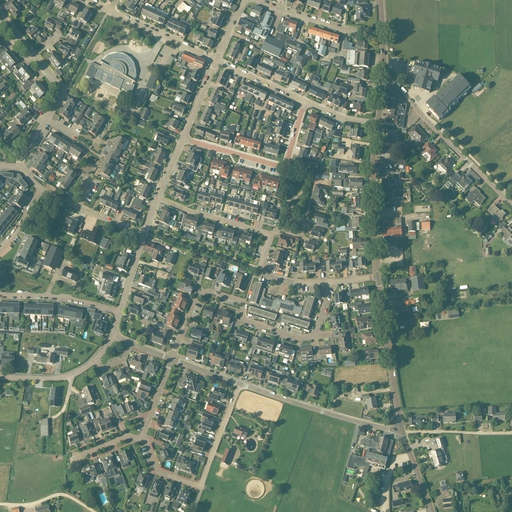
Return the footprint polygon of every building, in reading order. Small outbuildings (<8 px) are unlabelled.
[(16,11),(19,9),(14,3),(16,2),(13,0),(12,0),(4,7),(8,11),(9,10),(12,13),(11,14),(14,19),(19,14),(16,11)] [(55,0),(54,2),(53,3),(62,8),(66,1),(64,0),(55,0)] [(187,0),(185,4),(193,9),(195,6),(187,0)] [(221,4),(222,4),(223,0),(212,0),(216,1),(213,8),(215,9),(219,10),(220,7),(221,4)] [(315,0),(315,1),(313,8),(319,10),(322,0),(315,0)] [(335,5),(332,14),(340,16),(343,8),(343,7),(343,6),(346,6),(346,5),(347,5),(347,2),(347,0),(339,0),(340,5),(341,6),(340,7),(335,5)] [(129,2),(125,7),(128,9),(126,11),(134,15),(137,12),(133,10),(136,7),(129,2)] [(325,4),(323,11),(329,13),(331,5),(332,3),(328,2),(327,4),(325,4)] [(353,6),(357,6),(357,22),(364,22),(364,18),(369,18),(369,6),(367,6),(367,2),(353,2),(353,6)] [(180,11),(186,5),(183,3),(177,9),(180,11)] [(213,8),(209,5),(204,3),(202,6),(213,12),(215,9),(213,8)] [(66,7),(63,13),(68,16),(70,12),(75,14),(78,8),(71,4),(69,8),(66,7)] [(147,4),(145,7),(142,15),(147,18),(151,10),(152,6),(147,4)] [(254,7),(251,13),(256,15),(256,16),(255,19),(254,19),(253,22),(257,25),(261,26),(267,12),(262,11),(262,10),(254,7)] [(156,12),(152,20),(158,23),(162,15),(163,12),(158,9),(156,12)] [(147,18),(152,20),(156,12),(151,10),(147,18)] [(76,19),(74,21),(77,23),(80,24),(81,21),(86,24),(91,15),(84,11),(83,14),(81,17),(78,15),(76,19)] [(220,29),(225,17),(218,14),(213,12),(207,26),(218,31),(219,28),(220,29)] [(267,12),(261,26),(269,30),(273,19),(270,17),(271,14),(267,12)] [(167,17),(162,15),(158,23),(163,25),(167,17)] [(176,23),(178,20),(172,17),(167,28),(173,31),(176,23)] [(59,31),(62,25),(49,18),(44,27),(51,31),(53,28),(59,31)] [(242,19),(237,32),(244,35),(245,31),(253,34),(257,25),(253,22),(252,24),(242,19)] [(283,35),(286,27),(289,29),(291,22),(285,20),(283,26),(279,25),(276,33),(283,35)] [(181,21),(179,24),(176,23),(173,31),(178,33),(183,22),(181,21)] [(183,22),(178,33),(184,36),(187,28),(189,29),(191,25),(183,22)] [(289,29),(293,30),(292,34),(293,34),(292,38),(293,39),(296,40),(298,34),(295,33),(296,31),(295,30),(298,24),(291,22),(289,29)] [(255,35),(266,40),(268,37),(271,31),(269,30),(261,26),(257,25),(253,34),(252,36),(254,37),(255,35)] [(308,34),(312,36),(311,39),(312,39),(311,42),(314,43),(316,37),(318,30),(310,28),(308,34)] [(32,40),(36,37),(41,43),(44,40),(39,35),(39,34),(35,29),(31,31),(29,29),(26,32),(28,34),(27,35),(32,40)] [(218,34),(211,31),(208,29),(206,33),(210,34),(209,36),(215,39),(218,34)] [(316,37),(320,38),(318,44),(321,45),(323,39),(325,33),(318,30),(316,37)] [(71,44),(74,40),(76,41),(80,35),(73,31),(69,38),(68,37),(65,41),(71,44)] [(278,33),(274,40),(284,45),(288,37),(278,33)] [(325,33),(323,39),(331,41),(333,35),(325,33)] [(197,35),(196,38),(198,39),(197,41),(203,44),(202,46),(205,47),(211,49),(213,43),(208,41),(205,40),(206,38),(199,36),(197,35)] [(340,37),(333,35),(331,41),(338,44),(340,37)] [(261,50),(278,58),(284,45),(274,40),(268,37),(266,40),(261,50)] [(284,45),(278,58),(279,58),(281,59),(281,60),(282,57),(285,51),(285,49),(289,51),(292,52),(295,44),(292,43),(293,42),(292,41),(287,40),(284,45)] [(364,53),(365,50),(367,50),(368,42),(358,42),(358,48),(344,47),(343,50),(348,51),(355,52),(364,53)] [(241,49),(239,49),(240,46),(234,43),(231,50),(239,54),(241,49)] [(295,44),(292,52),(297,54),(293,63),(296,65),(296,67),(303,70),(306,61),(298,58),(300,55),(301,52),(302,52),(304,48),(303,47),(303,46),(300,45),(300,46),(295,44)] [(72,55),(76,49),(69,45),(68,48),(62,45),(59,50),(63,53),(62,54),(66,56),(68,53),(70,54),(72,55)] [(321,46),(319,52),(318,55),(324,57),(327,48),(321,46)] [(82,52),(80,50),(77,49),(73,55),(79,58),(82,52)] [(316,62),(318,55),(319,52),(309,49),(314,61),(316,62)] [(239,54),(231,50),(228,57),(234,60),(235,57),(237,58),(239,54)] [(361,54),(355,53),(355,52),(348,51),(346,65),(354,65),(353,66),(359,67),(359,69),(363,70),(363,68),(368,68),(368,67),(369,67),(369,65),(368,65),(369,55),(361,54)] [(56,69),(62,64),(58,59),(59,58),(54,52),(50,55),(52,57),(49,60),(56,69)] [(0,60),(2,62),(4,60),(6,63),(13,57),(9,53),(4,57),(1,54),(0,54),(0,60)] [(196,58),(185,53),(184,54),(181,53),(179,59),(183,60),(181,65),(184,66),(186,62),(202,69),(205,62),(196,58)] [(92,63),(86,77),(93,80),(94,79),(100,81),(101,82),(101,81),(105,82),(105,83),(105,84),(105,83),(112,86),(111,87),(120,91),(121,89),(125,91),(124,92),(125,92),(131,94),(131,95),(135,86),(132,84),(133,82),(136,84),(136,83),(134,82),(136,73),(134,63),(127,56),(118,54),(108,56),(101,63),(99,62),(103,65),(102,68),(92,63)] [(253,69),(257,60),(259,61),(260,58),(255,56),(254,59),(252,58),(248,67),(253,69)] [(260,64),(257,71),(264,74),(267,66),(267,65),(269,63),(269,62),(271,59),(265,56),(264,60),(264,61),(263,64),(262,66),(260,64)] [(9,66),(6,68),(9,71),(11,73),(13,72),(15,70),(18,68),(18,67),(16,69),(14,66),(17,63),(17,62),(13,57),(6,63),(9,66)] [(271,63),(277,66),(280,60),(274,57),(271,63)] [(334,57),(333,64),(336,64),(336,65),(339,66),(339,65),(342,66),(344,59),(334,57)] [(286,63),(280,60),(277,66),(283,69),(286,63)] [(418,76),(414,89),(419,90),(419,89),(425,91),(424,92),(430,93),(433,81),(438,82),(440,73),(438,73),(439,69),(420,63),(419,64),(419,67),(416,66),(414,75),(418,76)] [(273,71),(271,70),(271,68),(267,66),(264,74),(270,77),(273,71)] [(13,72),(15,75),(18,73),(22,78),(29,72),(25,67),(21,71),(18,67),(18,68),(15,70),(13,72)] [(59,77),(63,75),(58,69),(54,72),(59,77)] [(195,71),(194,73),(191,71),(189,75),(188,75),(189,74),(183,71),(181,77),(191,81),(191,79),(197,81),(200,73),(195,71)] [(278,71),(277,72),(274,78),(281,82),(284,74),(278,71)] [(284,74),(281,82),(288,85),(291,79),(288,77),(289,76),(291,73),(286,71),(284,74)] [(22,78),(19,80),(22,83),(23,83),(24,85),(21,87),(22,87),(22,88),(20,90),(22,92),(29,86),(29,85),(31,83),(29,81),(28,80),(30,78),(31,79),(33,78),(32,77),(33,76),(29,72),(22,78)] [(228,74),(228,75),(221,72),(219,78),(229,83),(233,85),(237,86),(240,79),(236,78),(235,81),(230,79),(232,76),(228,74)] [(355,79),(361,80),(360,81),(367,81),(367,77),(368,76),(368,75),(368,73),(361,72),(361,74),(356,73),(355,79)] [(311,88),(309,94),(315,97),(319,90),(320,87),(320,86),(321,85),(317,83),(320,79),(315,76),(312,82),(310,86),(310,87),(314,88),(314,89),(311,88)] [(429,110),(439,121),(451,110),(449,108),(471,88),(459,76),(427,106),(430,109),(429,110)] [(195,86),(190,84),(191,81),(181,77),(185,79),(182,85),(188,87),(187,91),(192,93),(195,86)] [(216,84),(222,87),(222,88),(226,89),(229,83),(219,78),(216,84)] [(291,86),(298,89),(303,80),(299,78),(298,80),(297,80),(296,81),(294,80),(291,86)] [(306,81),(303,80),(298,89),(305,92),(308,86),(305,85),(306,84),(305,83),(306,81)] [(244,93),(244,91),(247,93),(250,86),(241,82),(238,89),(242,90),(241,92),(244,93)] [(6,88),(8,87),(5,83),(3,84),(0,86),(0,96),(8,90),(6,88)] [(36,85),(31,89),(35,94),(42,88),(38,83),(36,85)] [(319,90),(315,97),(322,100),(325,94),(323,93),(324,90),(328,92),(330,89),(332,85),(328,83),(325,88),(320,86),(320,87),(319,90)] [(338,92),(345,95),(349,87),(342,84),(341,87),(333,84),(331,88),(338,92)] [(476,93),(482,88),(480,84),(473,89),(476,93)] [(354,85),(354,93),(355,94),(354,97),(365,99),(366,90),(363,90),(363,86),(356,85),(354,85)] [(29,86),(22,92),(23,94),(31,88),(29,86)] [(256,89),(250,86),(247,93),(253,95),(256,89)] [(36,101),(40,99),(47,93),(42,88),(35,94),(32,96),(36,101)] [(222,97),(223,95),(230,99),(231,96),(232,97),(233,94),(228,92),(225,91),(224,93),(214,89),(211,96),(219,100),(220,96),(222,97)] [(253,95),(259,98),(262,91),(256,89),(253,95)] [(268,94),(262,91),(259,98),(265,101),(268,94)] [(336,91),(334,97),(330,96),(327,103),(333,105),(339,93),(336,91)] [(16,96),(12,93),(8,98),(12,101),(16,96)] [(190,97),(183,95),(179,93),(177,97),(181,99),(181,101),(187,104),(190,97)] [(344,95),(342,101),(340,100),(341,98),(340,97),(341,94),(339,93),(333,105),(339,108),(340,106),(343,107),(347,96),(344,95)] [(390,95),(389,99),(389,101),(388,105),(387,105),(386,107),(388,107),(387,111),(389,111),(389,116),(387,116),(385,125),(397,126),(397,128),(403,129),(405,116),(406,109),(407,106),(404,105),(397,104),(397,102),(398,96),(390,95)] [(211,96),(208,103),(214,106),(214,108),(221,111),(225,113),(227,108),(223,107),(219,105),(221,101),(219,100),(211,96)] [(268,102),(274,105),(277,99),(271,96),(268,102)] [(68,101),(66,105),(76,111),(77,108),(75,107),(76,104),(79,106),(81,103),(74,99),(72,101),(70,100),(69,101),(68,101)] [(277,106),(280,108),(283,101),(277,99),(274,105),(271,112),(273,113),(274,113),(277,106)] [(280,108),(285,110),(288,104),(283,101),(280,108)] [(175,104),(174,107),(172,111),(183,115),(186,108),(175,104)] [(294,106),(288,104),(285,110),(291,113),(294,106)] [(352,112),(357,113),(357,114),(363,114),(364,106),(359,105),(359,104),(353,104),(352,112)] [(35,114),(31,108),(28,105),(26,107),(33,116),(35,114)] [(70,114),(71,112),(74,113),(76,111),(66,105),(63,109),(64,109),(63,110),(70,114)] [(19,113),(21,115),(26,122),(33,116),(26,107),(22,111),(19,113)] [(206,108),(203,116),(211,119),(213,115),(213,114),(211,114),(212,111),(206,108)] [(145,121),(149,111),(144,109),(139,119),(145,121)] [(71,118),(68,116),(70,114),(63,110),(62,111),(59,115),(66,119),(69,121),(71,118)] [(16,115),(11,119),(13,122),(18,127),(20,125),(21,126),(23,124),(26,122),(21,115),(18,118),(16,115)] [(105,121),(98,117),(95,115),(94,117),(94,118),(92,120),(95,122),(101,126),(102,125),(103,125),(105,121)] [(309,122),(311,123),(308,129),(314,131),(317,124),(315,123),(318,117),(312,115),(309,122)] [(206,125),(210,126),(211,122),(209,122),(211,119),(203,116),(200,122),(206,125)] [(178,123),(173,120),(169,119),(165,127),(169,129),(170,127),(175,130),(178,123)] [(319,125),(323,127),(319,134),(322,135),(325,128),(328,122),(322,119),(319,125)] [(12,129),(9,131),(14,138),(17,135),(20,133),(17,129),(16,128),(18,127),(13,122),(9,125),(12,129)] [(95,122),(93,124),(90,123),(89,125),(99,131),(101,127),(101,126),(95,122)] [(269,125),(269,126),(278,129),(285,131),(287,124),(284,123),(280,122),(279,126),(276,125),(275,127),(269,125)] [(325,128),(328,130),(328,132),(328,133),(330,134),(328,138),(331,139),(332,136),(333,136),(335,131),(332,130),(334,125),(328,122),(325,128)] [(87,127),(90,129),(88,132),(95,136),(96,135),(99,131),(89,125),(87,127)] [(412,130),(408,134),(410,136),(420,146),(426,140),(427,140),(427,136),(424,136),(421,133),(422,133),(418,129),(416,126),(412,130)] [(205,131),(197,128),(195,134),(203,137),(203,135),(214,140),(216,135),(205,131)] [(223,132),(221,140),(228,142),(229,139),(233,140),(235,131),(232,130),(231,129),(229,129),(228,134),(223,132)] [(278,129),(276,135),(267,132),(266,135),(269,136),(275,138),(279,139),(280,138),(281,138),(281,137),(283,137),(285,131),(278,129)] [(156,134),(155,135),(158,137),(156,142),(158,143),(157,145),(163,147),(164,145),(166,146),(169,139),(164,137),(165,134),(157,130),(156,134)] [(241,146),(243,139),(245,130),(243,130),(242,133),(241,133),(240,138),(237,137),(235,144),(241,146)] [(351,130),(350,137),(360,139),(361,132),(351,130)] [(3,131),(0,134),(3,136),(3,137),(4,136),(9,142),(14,138),(9,131),(6,134),(4,132),(3,131)] [(388,131),(387,139),(386,139),(386,143),(397,145),(397,141),(395,141),(397,132),(388,131)] [(313,132),(313,135),(306,133),(304,140),(311,141),(317,143),(317,139),(321,140),(322,135),(319,134),(313,132)] [(252,141),(249,141),(247,147),(253,149),(255,142),(258,134),(255,133),(253,138),(252,138),(252,141)] [(50,143),(53,145),(58,138),(58,136),(57,135),(56,136),(52,134),(49,140),(47,139),(45,143),(49,145),(50,143)] [(266,135),(263,144),(266,145),(264,152),(271,154),(273,147),(270,146),(272,141),(268,140),(269,136),(266,135)] [(55,146),(57,148),(63,139),(61,138),(60,139),(58,138),(53,145),(51,147),(53,149),(55,146)] [(115,141),(114,143),(123,147),(126,141),(128,142),(129,140),(125,139),(124,141),(118,138),(116,141),(115,141)] [(63,139),(57,148),(60,150),(59,152),(61,153),(67,144),(64,142),(65,140),(63,139)] [(311,141),(304,140),(302,146),(309,148),(310,144),(319,147),(319,144),(317,143),(311,141)] [(122,150),(123,147),(114,143),(113,144),(115,145),(113,148),(124,153),(126,154),(127,152),(122,150)] [(277,143),(275,148),(273,147),(271,154),(278,156),(281,144),(277,143)] [(423,149),(425,151),(423,154),(431,162),(436,156),(434,154),(436,151),(429,143),(423,149)] [(67,144),(61,153),(63,155),(64,152),(67,154),(73,145),(71,144),(70,146),(67,144)] [(334,148),(333,152),(344,153),(344,148),(338,147),(339,144),(333,144),(332,148),(334,148)] [(68,156),(70,154),(73,156),(78,147),(77,146),(76,147),(73,145),(67,154),(66,155),(68,156)] [(359,150),(356,150),(357,146),(351,145),(350,151),(353,152),(352,160),(358,161),(359,150)] [(80,148),(78,147),(73,156),(77,159),(76,161),(78,162),(80,159),(78,158),(82,152),(79,149),(80,148)] [(110,151),(109,153),(119,157),(120,154),(123,155),(124,153),(113,148),(112,152),(110,151)] [(306,159),(307,155),(315,157),(316,155),(317,155),(317,153),(311,151),(310,153),(301,150),(299,157),(306,159)] [(393,162),(394,152),(381,150),(380,160),(393,162)] [(159,152),(156,158),(163,160),(165,155),(159,152)] [(190,154),(188,159),(200,164),(202,161),(201,158),(200,158),(201,155),(194,152),(193,155),(190,154)] [(107,156),(106,157),(115,162),(117,159),(124,162),(125,160),(119,157),(109,153),(108,156),(107,156)] [(49,162),(47,160),(48,158),(42,154),(41,155),(40,155),(37,158),(48,165),(49,162)] [(156,158),(154,156),(151,155),(150,158),(155,160),(154,163),(160,166),(163,160),(156,158)] [(114,165),(115,162),(106,157),(105,159),(106,160),(105,163),(116,168),(118,169),(119,167),(114,165)] [(314,161),(306,159),(299,157),(297,164),(304,166),(305,162),(313,164),(314,161)] [(41,168),(43,165),(46,167),(48,165),(37,158),(35,162),(36,163),(35,164),(41,168)] [(447,175),(452,170),(449,167),(453,164),(448,158),(444,162),(442,160),(437,165),(447,175)] [(186,164),(187,164),(186,168),(196,173),(200,164),(188,159),(186,164)] [(212,173),(213,170),(217,171),(219,161),(213,159),(210,172),(212,173)] [(219,175),(221,176),(225,163),(219,161),(217,171),(220,172),(219,175)] [(102,166),(101,168),(111,172),(112,169),(115,170),(116,168),(105,163),(103,167),(102,166)] [(228,163),(225,163),(221,176),(227,178),(230,168),(227,167),(228,163)] [(43,172),(40,170),(41,168),(35,164),(34,165),(34,164),(31,168),(41,175),(43,172)] [(358,165),(349,165),(339,164),(339,172),(348,173),(348,174),(357,174),(358,165)] [(67,174),(65,177),(72,181),(73,180),(74,180),(76,176),(74,175),(76,172),(68,167),(64,172),(67,174)] [(232,177),(235,178),(235,182),(237,182),(241,169),(235,167),(232,177)] [(105,180),(106,179),(110,180),(111,178),(108,177),(111,172),(101,168),(100,170),(102,170),(100,174),(102,175),(100,178),(105,180)] [(152,169),(149,174),(155,177),(158,171),(152,169)] [(187,180),(189,175),(191,172),(183,169),(182,172),(181,172),(179,177),(187,180)] [(240,180),(244,181),(246,171),(241,169),(237,182),(236,185),(238,186),(239,183),(240,183),(240,180)] [(399,173),(399,180),(406,180),(406,176),(409,176),(406,173),(406,170),(400,170),(400,173),(399,173)] [(244,181),(247,181),(246,185),(249,186),(252,172),(246,171),(244,181)] [(329,180),(329,173),(315,172),(314,179),(329,180)] [(3,174),(2,178),(10,179),(7,183),(12,186),(19,174),(13,173),(13,174),(10,174),(10,175),(3,174)] [(19,174),(12,186),(17,189),(19,185),(26,193),(28,191),(27,189),(28,188),(23,182),(24,182),(22,179),(19,174)] [(153,183),(155,177),(149,174),(147,180),(153,183)] [(333,187),(333,188),(335,188),(346,188),(350,189),(362,189),(362,180),(351,180),(345,179),(345,175),(336,174),(333,174),(333,181),(333,187)] [(450,180),(446,185),(449,188),(451,186),(453,187),(456,183),(458,185),(465,191),(469,186),(471,184),(473,182),(466,176),(465,178),(463,177),(461,178),(457,174),(455,176),(450,180)] [(253,187),(259,188),(263,175),(260,175),(259,178),(256,177),(253,187)] [(268,177),(263,175),(259,188),(262,189),(263,186),(266,187),(268,177)] [(394,176),(381,176),(382,185),(389,185),(394,185),(394,176)] [(61,177),(59,180),(70,186),(72,182),(72,181),(65,177),(64,179),(61,177)] [(176,185),(184,189),(189,191),(190,188),(185,185),(187,180),(179,177),(177,182),(178,182),(176,185)] [(268,193),(270,194),(274,178),(268,177),(266,187),(269,188),(268,193)] [(280,180),(274,178),(270,194),(272,195),(274,189),(277,190),(280,180)] [(59,186),(59,187),(58,189),(63,192),(64,190),(66,191),(66,190),(67,190),(70,186),(59,180),(58,182),(61,184),(59,186)] [(138,186),(137,189),(148,194),(151,188),(144,186),(143,188),(138,186)] [(323,202),(325,194),(328,195),(329,189),(317,186),(317,188),(315,188),(314,194),(315,194),(313,199),(312,201),(313,203),(315,203),(316,203),(319,203),(319,205),(320,206),(321,206),(322,206),(323,206),(324,204),(324,203),(323,202)] [(201,188),(200,192),(197,200),(203,202),(206,194),(202,193),(203,189),(201,188)] [(136,191),(141,194),(139,197),(146,200),(148,194),(137,189),(136,191)] [(469,195),(465,199),(471,205),(477,198),(482,203),(486,199),(477,191),(478,190),(476,189),(472,193),(471,192),(468,195),(469,195)] [(175,190),(173,196),(182,200),(184,201),(187,195),(188,192),(182,190),(181,193),(176,190),(175,190)] [(244,198),(249,199),(250,195),(253,196),(254,192),(246,190),(244,198)] [(209,195),(206,194),(203,202),(209,204),(210,202),(212,192),(210,191),(209,195)] [(102,198),(99,204),(105,206),(108,200),(111,193),(109,192),(107,196),(106,195),(104,198),(103,197),(102,197),(102,198)] [(221,196),(218,195),(216,203),(221,205),(225,193),(222,192),(221,196)] [(108,200),(105,206),(110,209),(113,202),(111,201),(112,198),(113,194),(111,193),(108,200)] [(18,194),(15,198),(24,204),(27,199),(18,194)] [(362,195),(357,196),(357,194),(352,194),(352,198),(356,198),(356,203),(362,203),(362,195)] [(12,196),(7,204),(14,208),(15,205),(21,209),(24,204),(15,198),(12,196)] [(113,202),(110,209),(116,212),(119,205),(116,204),(118,201),(117,201),(119,197),(117,196),(116,196),(113,202)] [(228,206),(234,208),(237,196),(235,196),(234,199),(230,198),(228,206)] [(245,203),(242,202),(240,210),(245,211),(249,199),(246,199),(245,203)] [(245,211),(251,213),(254,201),(249,199),(245,211)] [(135,206),(130,218),(132,219),(131,220),(131,221),(133,221),(134,221),(134,220),(135,220),(137,214),(139,215),(142,209),(143,206),(141,206),(142,202),(138,200),(135,206)] [(257,214),(259,207),(260,203),(254,201),(251,213),(257,214)] [(358,212),(358,211),(362,211),(362,203),(356,203),(356,208),(349,208),(349,209),(342,208),(341,211),(340,214),(344,214),(354,215),(354,212),(358,212)] [(269,205),(264,204),(263,208),(262,213),(265,215),(264,218),(270,220),(273,211),(274,207),(268,206),(269,205)] [(130,218),(135,206),(132,205),(130,210),(127,209),(123,216),(124,217),(126,218),(127,217),(130,218)] [(501,213),(493,206),(488,211),(495,219),(492,221),(496,225),(505,215),(502,211),(501,213)] [(10,207),(5,213),(14,220),(18,214),(10,207)] [(280,216),(280,213),(282,209),(279,208),(278,212),(273,211),(270,220),(275,221),(277,215),(280,216)] [(167,209),(166,212),(164,211),(161,216),(173,221),(175,216),(174,215),(175,213),(167,209)] [(9,225),(14,220),(5,213),(1,218),(9,225)] [(316,214),(314,222),(317,222),(316,225),(328,228),(329,223),(326,222),(324,221),(324,218),(325,217),(316,214)] [(160,222),(159,225),(168,229),(169,226),(170,227),(173,221),(161,216),(159,222),(160,222)] [(1,218),(0,218),(0,226),(5,230),(9,225),(1,218)] [(65,218),(63,223),(70,226),(67,233),(72,235),(76,227),(78,222),(78,221),(73,219),(72,221),(65,218)] [(181,227),(190,229),(193,219),(187,218),(186,222),(183,221),(181,227)] [(190,229),(198,232),(200,226),(197,225),(198,221),(193,219),(190,229)] [(351,221),(348,221),(349,228),(352,228),(352,229),(356,228),(357,228),(363,228),(362,219),(356,219),(356,220),(351,220),(351,221)] [(383,229),(384,238),(384,248),(393,248),(393,237),(402,237),(401,228),(402,228),(401,219),(388,220),(388,223),(383,223),(383,229)] [(422,222),(422,231),(430,231),(430,221),(422,222)] [(419,231),(419,223),(415,223),(415,222),(408,222),(408,233),(409,233),(409,240),(416,240),(416,236),(415,236),(415,232),(416,232),(416,231),(419,231)] [(502,232),(499,235),(503,239),(506,236),(507,238),(510,240),(511,242),(511,243),(511,245),(511,223),(508,227),(502,232)] [(203,227),(200,226),(198,232),(201,232),(201,233),(207,235),(210,225),(204,224),(203,227)] [(215,227),(210,225),(207,235),(216,237),(217,232),(214,231),(215,227)] [(319,239),(320,234),(323,234),(325,229),(316,227),(315,230),(312,229),(310,236),(319,239)] [(83,231),(80,238),(88,241),(88,242),(96,245),(102,231),(94,228),(91,234),(83,231)] [(223,229),(222,233),(217,231),(217,232),(216,237),(216,238),(223,240),(224,239),(227,240),(229,231),(223,229)] [(239,237),(234,236),(235,232),(229,231),(227,240),(229,241),(229,242),(237,244),(239,237)] [(244,245),(245,242),(250,243),(252,236),(244,234),(243,237),(240,236),(238,243),(244,245)] [(287,245),(288,243),(290,243),(290,244),(292,245),(294,239),(286,236),(286,240),(281,238),(278,246),(286,248),(287,245)] [(108,249),(111,242),(103,238),(100,245),(108,249)] [(27,239),(25,244),(35,248),(37,243),(27,239)] [(352,240),(353,250),(367,249),(366,239),(352,240)] [(313,252),(314,247),(318,248),(319,242),(310,240),(309,243),(306,242),(304,249),(313,252)] [(164,249),(147,243),(144,252),(153,255),(152,260),(159,263),(164,249)] [(25,244),(23,249),(33,253),(35,248),(25,244)] [(52,270),(59,252),(50,248),(42,266),(52,270)] [(23,249),(21,254),(31,258),(33,253),(23,249)] [(274,252),(272,258),(282,261),(283,257),(286,258),(288,252),(279,250),(278,253),(274,252)] [(177,255),(172,253),(168,263),(173,265),(177,255)] [(19,258),(19,259),(29,263),(32,264),(33,262),(30,260),(31,258),(21,254),(19,258)] [(123,255),(122,258),(118,256),(114,266),(118,267),(117,269),(126,272),(132,258),(123,255)] [(19,258),(16,264),(26,269),(29,263),(19,259),(19,258)] [(272,258),(271,264),(277,265),(276,269),(282,271),(284,266),(288,267),(289,263),(282,261),(272,258)] [(315,273),(315,272),(316,272),(315,265),(315,264),(320,264),(320,259),(315,259),(315,263),(307,264),(307,272),(312,272),(312,273),(314,273),(315,273)] [(351,260),(351,262),(349,263),(349,269),(356,269),(356,268),(366,267),(365,259),(351,260)] [(341,260),(333,261),(333,262),(334,271),(342,270),(341,260)] [(296,268),(300,268),(300,273),(307,273),(307,272),(307,264),(307,262),(305,262),(305,261),(301,261),(301,262),(295,262),(296,268)] [(322,267),(326,267),(327,272),(334,271),(333,262),(330,263),(330,261),(321,262),(322,267)] [(201,263),(200,267),(196,265),(195,267),(191,266),(188,273),(194,276),(194,275),(198,276),(199,273),(203,274),(206,265),(201,263)] [(213,266),(212,271),(208,269),(205,278),(212,281),(213,277),(217,278),(219,270),(220,269),(213,266)] [(406,273),(403,273),(404,277),(417,276),(416,267),(406,269),(406,273)] [(61,272),(61,273),(61,275),(62,275),(62,276),(75,282),(79,274),(65,268),(65,269),(63,268),(62,269),(62,270),(61,272)] [(217,282),(220,283),(220,285),(228,287),(231,279),(225,277),(226,274),(220,271),(217,282)] [(113,299),(117,286),(111,285),(112,282),(113,282),(115,276),(103,273),(101,279),(109,281),(108,284),(107,288),(105,287),(103,291),(105,292),(104,296),(108,297),(108,298),(111,299),(112,298),(113,299)] [(236,285),(235,289),(243,292),(247,280),(243,278),(241,278),(242,275),(237,273),(236,279),(238,280),(236,285)] [(141,276),(139,285),(151,289),(153,281),(153,280),(141,276)] [(412,292),(425,290),(423,277),(411,279),(412,292)] [(407,293),(407,290),(406,280),(390,282),(391,292),(404,291),(404,293),(407,293)] [(190,287),(192,284),(185,281),(183,285),(180,284),(177,289),(181,291),(187,294),(188,293),(191,294),(193,289),(190,287)] [(254,286),(253,289),(263,292),(264,289),(265,286),(256,283),(255,287),(254,286)] [(351,298),(361,297),(369,296),(368,288),(360,289),(360,290),(350,291),(351,298)] [(253,289),(251,296),(261,299),(263,292),(253,289)] [(263,292),(261,299),(259,306),(256,305),(255,306),(258,307),(264,309),(271,311),(278,313),(275,321),(279,322),(279,320),(281,321),(284,313),(291,315),(297,317),(304,320),(307,320),(307,319),(302,317),(304,310),(306,304),(307,301),(306,300),(304,301),(303,305),(299,307),(296,306),(294,302),(287,300),(284,301),(282,301),(281,299),(278,299),(273,301),(265,299),(264,297),(265,291),(265,290),(264,289),(263,292)] [(148,290),(147,295),(151,296),(158,299),(160,295),(155,293),(150,291),(148,290)] [(346,303),(345,294),(345,291),(339,292),(339,295),(335,296),(335,299),(334,299),(334,305),(336,305),(346,303)] [(143,305),(145,300),(149,302),(151,296),(147,295),(144,294),(143,297),(137,294),(134,302),(143,305)] [(178,297),(179,298),(177,303),(186,307),(188,301),(185,300),(186,297),(179,294),(178,297)] [(249,303),(256,305),(259,306),(261,299),(251,296),(249,303)] [(308,297),(307,301),(306,304),(315,307),(316,304),(316,303),(317,300),(308,297)] [(169,309),(168,310),(170,311),(171,311),(178,314),(180,311),(183,312),(186,307),(177,303),(174,302),(171,307),(173,308),(172,310),(169,309)] [(313,313),(315,307),(306,304),(304,310),(313,313)] [(369,304),(357,306),(358,315),(371,313),(369,304)] [(128,312),(128,313),(137,316),(138,316),(141,317),(142,314),(153,318),(156,312),(141,307),(141,309),(132,305),(130,309),(129,309),(128,312)] [(252,316),(255,317),(258,307),(255,306),(251,305),(248,314),(252,315),(252,316)] [(255,317),(261,319),(264,309),(258,307),(255,317)] [(409,314),(413,314),(412,308),(408,309),(408,307),(397,309),(397,315),(401,314),(401,316),(409,314)] [(206,309),(203,317),(212,320),(215,310),(211,308),(210,310),(206,309)] [(261,319),(268,321),(271,311),(264,309),(261,319)] [(311,320),(313,313),(304,310),(302,317),(307,319),(311,320)] [(75,319),(74,323),(83,325),(83,321),(85,321),(86,314),(82,313),(82,312),(77,311),(75,319)] [(177,317),(178,314),(171,311),(170,314),(169,314),(167,319),(167,320),(169,321),(178,325),(180,319),(177,317)] [(220,323),(220,321),(223,322),(226,313),(220,311),(220,313),(217,312),(213,323),(217,324),(217,323),(218,324),(220,323)] [(275,323),(275,321),(278,313),(271,311),(268,321),(275,323)] [(449,320),(459,318),(458,311),(448,312),(449,320)] [(223,322),(222,325),(228,327),(227,328),(231,329),(233,322),(230,321),(232,316),(231,314),(226,313),(223,322)] [(281,323),(288,325),(291,315),(284,313),(281,321),(281,323)] [(105,329),(106,324),(100,322),(102,316),(94,314),(92,320),(98,322),(94,333),(96,334),(95,335),(100,336),(101,335),(102,336),(104,331),(105,331),(104,331),(105,329),(106,329),(105,329)] [(333,315),(334,318),(331,319),(333,330),(341,329),(340,324),(341,323),(341,322),(340,322),(340,318),(341,318),(340,314),(333,315)] [(288,325),(294,327),(297,317),(291,315),(288,325)] [(411,325),(410,318),(410,316),(403,317),(404,319),(398,320),(399,327),(400,327),(400,330),(404,329),(404,327),(411,325)] [(294,327),(301,329),(304,320),(297,317),(294,327)] [(363,319),(356,320),(357,327),(360,326),(361,330),(364,330),(364,329),(372,328),(371,321),(369,321),(363,322),(363,319)] [(311,322),(307,320),(304,320),(301,329),(304,330),(304,329),(308,330),(311,322)] [(169,321),(167,326),(176,330),(178,325),(169,321)] [(192,332),(191,334),(206,339),(206,338),(208,331),(207,331),(208,330),(197,326),(196,329),(194,329),(193,332),(192,332)] [(246,343),(249,335),(242,333),(242,332),(238,330),(236,336),(231,335),(229,342),(235,344),(237,340),(246,343)] [(164,331),(163,335),(155,333),(152,341),(162,345),(164,339),(168,341),(170,333),(164,331)] [(340,339),(338,339),(340,352),(343,351),(343,352),(345,353),(346,352),(348,351),(347,350),(350,350),(349,337),(348,332),(339,334),(340,339)] [(368,334),(362,335),(362,340),(365,339),(366,345),(369,345),(370,345),(372,345),(373,344),(377,343),(376,339),(375,339),(375,336),(372,336),(372,333),(368,334)] [(191,337),(190,340),(193,341),(192,344),(195,345),(203,347),(204,343),(206,339),(191,334),(191,336),(191,337)] [(255,342),(253,348),(261,351),(264,340),(259,339),(258,340),(256,339),(255,342)] [(264,340),(261,351),(266,352),(269,342),(264,340)] [(276,349),(273,348),(275,344),(269,342),(266,352),(274,355),(276,351),(276,349)] [(188,349),(188,351),(200,355),(203,347),(195,345),(192,344),(191,346),(190,346),(189,349),(188,349)] [(279,353),(284,355),(287,347),(281,345),(279,352),(276,351),(274,355),(274,356),(277,357),(279,353)] [(3,356),(3,352),(3,348),(0,347),(0,359),(1,360),(1,359),(2,359),(2,366),(6,366),(6,367),(9,367),(13,367),(13,357),(9,357),(9,356),(7,356),(3,356)] [(287,347),(284,355),(290,357),(289,361),(292,362),(294,356),(290,355),(292,348),(287,347)] [(320,354),(316,355),(317,360),(317,362),(321,361),(320,357),(326,356),(325,347),(319,348),(320,354)] [(331,347),(325,347),(326,356),(332,355),(332,360),(336,359),(335,352),(331,353),(331,347)] [(312,348),(306,349),(307,358),(313,357),(313,361),(317,360),(316,355),(313,355),(312,348)] [(298,359),(296,359),(296,362),(298,362),(298,363),(302,363),(301,358),(307,358),(306,349),(300,350),(301,356),(297,356),(298,359)] [(370,349),(365,350),(366,354),(366,355),(369,355),(370,360),(371,360),(379,359),(378,351),(374,352),(373,349),(370,349)] [(187,354),(186,357),(190,358),(190,359),(196,361),(196,360),(198,361),(200,355),(188,351),(187,354)] [(209,359),(212,360),(211,365),(214,365),(216,365),(219,357),(216,356),(217,352),(212,351),(209,359)] [(53,365),(54,357),(47,356),(38,354),(37,358),(34,358),(34,361),(37,361),(36,362),(46,364),(53,365)] [(224,354),(223,358),(219,357),(216,365),(220,366),(220,367),(223,368),(224,363),(227,364),(230,356),(224,354)] [(146,363),(143,362),(144,360),(139,358),(139,359),(133,357),(130,365),(136,368),(136,369),(142,372),(146,363)] [(229,358),(228,362),(231,363),(228,370),(240,374),(241,372),(245,373),(247,366),(243,365),(244,363),(239,362),(238,365),(233,364),(234,360),(232,360),(232,359),(229,358)] [(158,369),(159,365),(151,362),(147,372),(155,375),(157,372),(158,372),(158,370),(158,369)] [(247,373),(249,374),(249,376),(254,378),(257,368),(254,367),(255,363),(250,362),(247,373)] [(257,368),(254,378),(260,380),(263,373),(265,374),(267,368),(264,367),(263,370),(257,368)] [(115,372),(118,380),(119,382),(125,379),(130,381),(131,376),(130,372),(126,374),(124,368),(115,372)] [(268,370),(266,377),(269,378),(268,380),(267,382),(273,384),(276,374),(276,373),(271,372),(271,370),(272,368),(270,368),(269,368),(268,370)] [(276,374),(273,384),(278,385),(279,384),(280,378),(284,379),(286,373),(282,372),(282,373),(281,376),(276,374)] [(103,377),(101,377),(103,382),(102,382),(105,389),(113,386),(113,387),(117,385),(113,377),(110,378),(108,375),(107,375),(105,375),(103,376),(103,377)] [(184,389),(185,386),(188,387),(191,377),(186,375),(184,379),(181,378),(178,386),(184,389)] [(188,387),(187,390),(190,391),(191,391),(195,393),(198,394),(201,386),(198,385),(196,383),(197,379),(191,377),(188,387)] [(285,386),(287,386),(285,391),(291,392),(294,382),(291,381),(292,378),(286,377),(284,383),(285,386)] [(151,387),(148,386),(149,383),(139,379),(138,382),(141,383),(139,389),(149,393),(151,387)] [(298,381),(297,383),(294,382),(291,392),(297,394),(298,390),(299,390),(302,389),(304,382),(299,381),(298,381)] [(317,398),(320,388),(314,386),(313,387),(308,385),(306,392),(311,393),(310,395),(317,398)] [(90,387),(82,390),(84,396),(85,399),(86,399),(88,404),(93,402),(96,400),(99,399),(97,394),(94,395),(90,387)] [(38,398),(38,395),(42,395),(42,388),(33,388),(33,398),(38,398)] [(329,388),(327,396),(332,397),(330,404),(341,407),(344,399),(333,396),(335,390),(329,388)] [(51,402),(50,407),(57,407),(59,390),(51,389),(50,396),(53,397),(53,402),(51,402)] [(147,398),(149,393),(139,389),(137,394),(134,393),(133,396),(144,400),(145,397),(147,398)] [(226,393),(215,389),(214,394),(211,393),(209,399),(217,402),(218,398),(223,400),(226,393)] [(367,400),(367,405),(364,406),(365,411),(368,410),(368,411),(377,409),(376,399),(370,400),(369,395),(362,396),(363,401),(367,400)] [(349,402),(347,412),(354,414),(355,413),(355,411),(359,412),(361,405),(360,397),(356,397),(356,400),(354,400),(353,403),(349,402)] [(172,404),(173,405),(181,408),(183,404),(185,405),(187,401),(181,398),(180,401),(174,399),(172,404)] [(204,402),(209,403),(206,411),(217,415),(220,407),(212,404),(213,402),(206,399),(204,402)] [(133,402),(124,406),(127,414),(134,412),(131,406),(135,404),(133,402)] [(114,414),(119,412),(120,417),(127,414),(124,406),(120,407),(119,404),(111,407),(114,414)] [(91,413),(88,405),(79,409),(82,416),(91,413)] [(173,405),(171,410),(179,413),(180,410),(184,411),(185,409),(181,408),(173,405)] [(488,416),(493,416),(493,421),(505,420),(505,413),(496,414),(496,407),(488,408),(488,416)] [(169,415),(177,418),(181,420),(182,417),(178,416),(179,413),(171,410),(169,415)] [(108,419),(103,421),(106,431),(112,428),(109,422),(113,420),(111,414),(106,416),(108,419)] [(210,417),(204,414),(202,420),(205,421),(203,424),(213,428),(213,426),(213,425),(213,424),(214,422),(209,420),(210,417)] [(443,414),(443,423),(453,423),(453,422),(456,422),(456,414),(443,414)] [(169,415),(167,420),(167,421),(175,424),(179,425),(180,423),(176,421),(177,418),(169,415)] [(427,419),(424,419),(422,419),(422,415),(414,416),(414,419),(409,420),(410,427),(415,426),(418,425),(418,427),(425,426),(424,423),(427,423),(427,419)] [(101,433),(106,431),(103,421),(101,422),(98,420),(97,421),(97,419),(93,421),(95,427),(99,426),(101,433)] [(167,421),(167,420),(166,420),(164,425),(167,427),(166,429),(171,431),(172,428),(173,429),(175,424),(167,421)] [(81,427),(85,439),(93,436),(90,429),(91,429),(89,424),(81,427)] [(203,434),(205,431),(210,433),(211,431),(211,430),(212,430),(212,429),(213,428),(203,424),(202,428),(200,427),(198,432),(203,434)] [(233,432),(232,434),(233,435),(233,437),(236,438),(237,436),(241,438),(246,439),(249,431),(244,429),(243,430),(237,427),(235,432),(234,431),(233,432)] [(68,437),(71,445),(79,442),(77,437),(80,435),(77,429),(72,431),(73,435),(68,437)] [(161,432),(159,438),(168,441),(171,442),(172,438),(174,433),(168,431),(167,434),(162,432),(161,432)] [(193,437),(191,442),(195,444),(204,447),(205,446),(206,446),(205,445),(206,442),(205,441),(201,440),(202,437),(201,436),(196,434),(195,438),(193,437)] [(361,440),(360,446),(367,448),(366,449),(368,450),(368,452),(365,451),(363,458),(350,455),(346,468),(354,470),(355,467),(368,470),(368,469),(369,469),(370,464),(385,468),(392,441),(389,440),(380,437),(377,437),(375,438),(374,441),(366,439),(365,441),(361,440)] [(435,452),(430,453),(432,458),(432,459),(431,459),(431,460),(432,463),(433,463),(433,464),(434,464),(435,468),(437,467),(438,467),(439,468),(441,467),(442,466),(442,465),(444,465),(443,461),(445,460),(444,456),(445,456),(443,450),(442,450),(442,448),(443,448),(445,447),(442,438),(436,440),(438,449),(439,449),(439,451),(438,450),(435,451),(435,452)] [(204,450),(204,449),(204,447),(195,444),(194,447),(191,446),(189,452),(196,454),(197,451),(202,453),(203,450),(204,450)] [(160,453),(164,462),(170,460),(166,450),(160,453)] [(233,453),(226,450),(221,463),(228,466),(233,453)] [(131,461),(127,452),(121,454),(124,461),(120,463),(123,469),(129,466),(127,463),(131,461)] [(182,471),(185,472),(189,462),(185,461),(186,459),(179,457),(176,463),(181,465),(180,469),(182,470),(182,471)] [(106,473),(109,472),(111,476),(115,474),(113,470),(116,469),(112,458),(111,458),(112,458),(102,462),(101,462),(102,462),(104,467),(103,468),(104,471),(105,471),(106,473)] [(189,473),(190,473),(192,473),(193,469),(196,470),(198,464),(195,463),(195,464),(189,462),(185,472),(189,473)] [(83,471),(81,472),(82,475),(84,475),(85,476),(86,476),(87,476),(93,477),(94,477),(95,477),(98,476),(99,477),(102,476),(101,471),(99,472),(97,467),(95,467),(94,465),(90,467),(90,466),(86,468),(87,468),(82,470),(83,471)] [(464,472),(456,473),(457,481),(458,482),(464,482),(464,481),(465,480),(464,472)] [(143,491),(146,492),(149,485),(146,484),(148,478),(145,477),(145,476),(142,475),(141,476),(140,478),(139,477),(138,480),(139,481),(137,487),(143,489),(143,491)] [(125,484),(122,476),(114,479),(117,487),(125,484)] [(156,482),(154,482),(150,493),(157,495),(161,484),(160,484),(159,482),(157,481),(156,482)] [(398,485),(393,487),(395,494),(400,492),(412,489),(410,482),(407,482),(406,482),(398,484),(398,485)] [(166,489),(165,493),(164,496),(171,499),(175,488),(168,486),(167,489),(166,489)] [(191,495),(187,493),(185,492),(184,492),(181,491),(180,491),(177,502),(175,501),(172,508),(177,510),(179,503),(186,506),(187,506),(189,501),(190,501),(191,498),(190,498),(191,495)] [(443,499),(444,508),(453,507),(451,498),(443,499)] [(404,505),(402,499),(392,502),(393,508),(404,505)]
